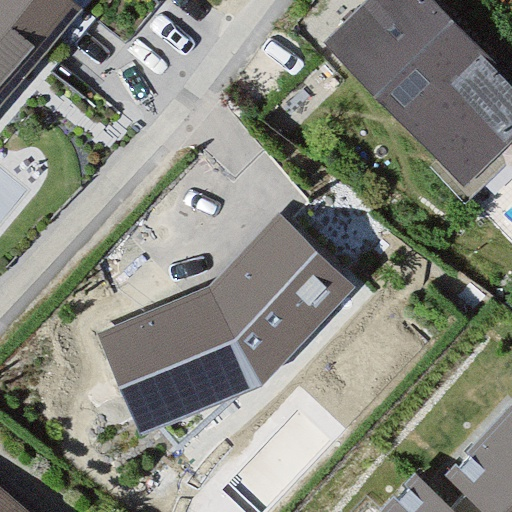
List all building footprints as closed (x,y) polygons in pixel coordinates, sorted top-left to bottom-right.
[(0,0),(0,110),(84,11),(71,0),(0,0)] [(511,159),(511,71),(442,0),(384,0),(335,48),(477,193),(511,159)] [(281,215),(220,282),(98,335),(143,436),(262,385),(264,386),(357,285),(281,215)] [(511,511),(511,407),(448,477),(486,511),(511,511)] [(388,511),(456,511),(420,478),(388,511)] [(0,511),(34,511),(0,483),(0,511)]
